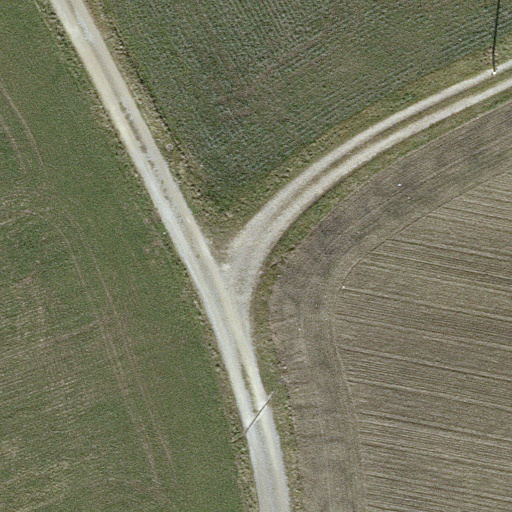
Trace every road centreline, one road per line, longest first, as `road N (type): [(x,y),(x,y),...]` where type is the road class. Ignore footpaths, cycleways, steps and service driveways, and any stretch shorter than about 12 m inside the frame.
road 1 (track): [(85,0),(241,301),(288,511)]
road 2 (track): [(241,301),(281,227),(383,152),(511,75)]
